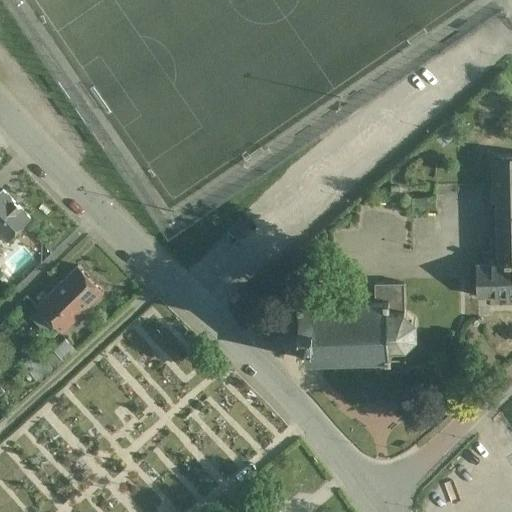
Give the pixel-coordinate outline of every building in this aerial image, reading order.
[(511,154),(493,155),(494,189),(490,189),(491,201),(497,201),(498,263),(477,263),(477,296),(511,295),(511,154)] [(3,190),(0,193),(0,237),(2,235),(7,241),(30,218),(3,190)] [(436,198),(412,198),(412,210),(436,210),(436,198)] [(78,267),(37,307),(62,333),(103,293),(78,267)] [(404,282),(375,283),(376,299),(300,302),(301,360),(390,357),(390,359),(407,359),(406,346),(417,335),(416,319),(405,309),(404,282)] [(76,352),(65,340),(53,351),(64,363),(76,352)]
